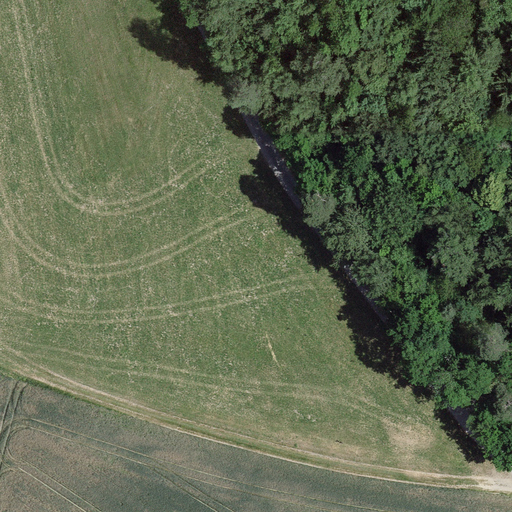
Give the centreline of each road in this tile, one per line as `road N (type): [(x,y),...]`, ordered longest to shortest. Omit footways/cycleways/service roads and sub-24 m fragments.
road 1 (unclassified): [(197,0),(282,174),(445,394),(511,459)]
road 2 (track): [(414,0),(511,130)]
